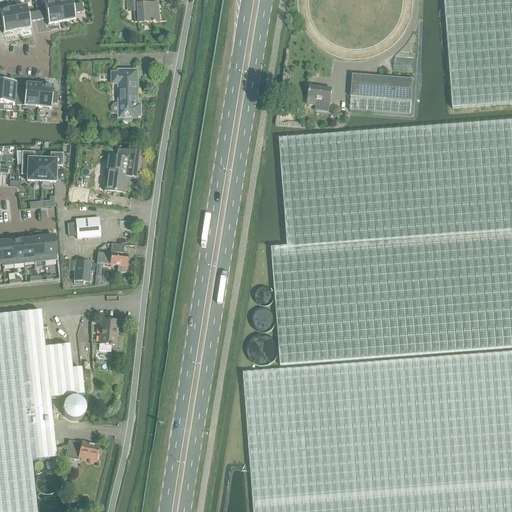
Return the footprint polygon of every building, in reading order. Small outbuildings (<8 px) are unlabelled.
[(71,0),(64,0),(57,1),(61,23),(75,21),(74,15),(83,13),(81,4),(72,6),(71,0)] [(128,0),(129,6),(134,5),(134,12),(139,12),(139,23),(139,24),(153,23),(159,23),(159,14),(156,14),(156,5),(140,6),(139,0),(128,0)] [(511,348),(511,0),(443,0),(452,110),(511,105),(511,122),(422,129),(279,140),(287,248),(271,249),(280,367),(424,355),(511,348)] [(45,11),(36,13),(38,21),(47,20),(48,26),(61,23),(57,1),(44,4),(45,11)] [(26,7),(13,10),(17,32),(30,29),(29,23),(38,21),(36,13),(28,14),(26,7)] [(13,10),(0,12),(0,28),(2,28),(3,34),(17,32),(13,10)] [(394,57),(393,73),(413,75),(414,59),(394,57)] [(133,121),(134,119),(138,119),(138,117),(141,117),(141,106),(137,106),(136,99),(138,99),(137,80),(133,80),(133,72),(119,72),(119,74),(112,74),(112,85),(119,85),(120,105),(116,105),(114,105),(113,107),(112,108),(111,111),(112,113),(113,115),(114,116),(116,117),(120,117),(120,119),(124,119),(125,121),(126,122),(127,123),(129,124),(131,123),(132,122),(133,121)] [(352,76),(350,112),(410,117),(411,103),(413,81),(352,76)] [(2,83),(0,103),(0,105),(18,107),(20,91),(15,90),(16,84),(2,83)] [(20,91),(18,107),(37,108),(39,86),(25,85),(25,91),(20,91)] [(39,86),(37,108),(51,110),(51,105),(56,105),(57,94),(52,94),(53,88),(39,86)] [(331,90),(310,87),(307,106),(316,107),(317,101),(329,103),(331,90)] [(108,157),(103,192),(126,195),(128,179),(139,180),(143,154),(120,151),(119,159),(108,157)] [(22,153),(21,166),(28,166),(27,182),(41,183),(42,161),(34,161),(34,154),(22,153)] [(42,161),(41,183),(55,183),(55,168),(62,168),(62,158),(63,155),(50,154),(50,161),(42,161)] [(0,175),(8,175),(8,167),(0,166),(0,175)] [(69,198),(70,207),(83,206),(82,197),(69,198)] [(100,239),(98,219),(75,221),(77,240),(100,239)] [(54,238),(41,239),(44,263),(56,261),(54,238)] [(41,239),(31,240),(34,264),(44,263),(41,239)] [(31,240),(20,241),(23,265),(34,264),(31,240)] [(20,241),(10,242),(13,266),(23,265),(20,241)] [(10,242),(0,243),(0,248),(2,267),(13,266),(10,242)] [(96,273),(94,287),(99,286),(100,277),(102,266),(117,268),(117,273),(125,274),(127,257),(122,256),(123,248),(110,247),(110,252),(109,255),(97,254),(96,265),(97,265),(96,273)] [(91,264),(75,262),(73,283),(74,283),(83,284),(89,285),(91,264)] [(259,306),(263,308),(267,307),(270,306),(273,302),(274,299),(273,295),(271,291),(267,289),(263,289),(259,291),(256,294),(255,298),(256,303),(259,306)] [(252,319),(251,324),(253,328),(256,332),(260,334),(265,334),(270,332),(273,329),(275,325),(275,321),(274,317),(271,313),(268,311),(263,310),(258,311),(254,314),(252,319)] [(23,314),(39,462),(55,460),(49,400),(83,396),(80,370),(71,371),(68,347),(44,349),(40,312),(23,314)] [(36,511),(31,463),(39,462),(23,314),(0,316),(0,511),(36,511)] [(102,320),(99,344),(99,351),(110,352),(111,346),(115,346),(116,335),(117,322),(102,320)] [(250,362),(254,365),(259,367),(264,368),(269,366),(274,363),(277,358),(278,353),(277,347),(275,342),(271,339),(265,337),(260,337),(255,338),(250,342),(248,346),(247,352),(247,357),(250,362)] [(511,511),(511,353),(243,374),(253,511),(511,511)] [(63,407),(63,412),(64,416),(67,420),(71,422),(76,422),(80,421),(84,418),(85,414),(86,410),(85,406),(82,402),(78,400),(73,399),(69,401),(65,403),(63,407)] [(96,463),(99,447),(81,444),(80,444),(68,442),(65,460),(79,462),(79,458),(90,460),(89,462),(96,463)] [(56,470),(56,462),(45,463),(46,471),(56,470)] [(39,474),(43,473),(44,470),(44,468),(43,465),(40,463),(36,464),(34,467),(34,471),(36,473),(39,474)] [(51,496),(55,493),(57,489),(58,485),(57,481),(55,477),(52,475),(48,474),(45,474),(41,475),(37,478),(35,483),(35,488),(37,492),(41,496),(46,497),(51,496)] [(60,511),(60,509),(59,505),(55,502),(51,500),(46,500),(42,502),(39,505),(38,510),(37,511),(60,511)]
